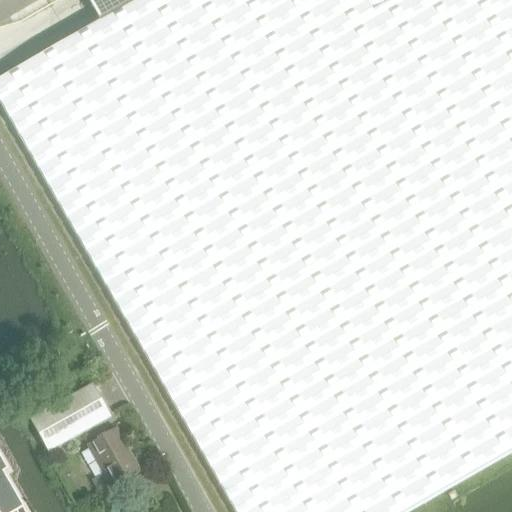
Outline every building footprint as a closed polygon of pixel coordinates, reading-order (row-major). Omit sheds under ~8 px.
[(511,0),(133,0),(99,19),(102,24),(0,82),(0,102),(236,511),(406,511),(511,451),(511,0)] [(88,0),(99,19),(133,0),(88,0)] [(110,422),(90,387),(28,422),(48,457),(110,422)] [(138,475),(115,433),(88,448),(112,489),(138,475)] [(0,511),(16,511),(23,508),(5,478),(3,474),(8,471),(5,467),(4,467),(0,459),(0,511)]
